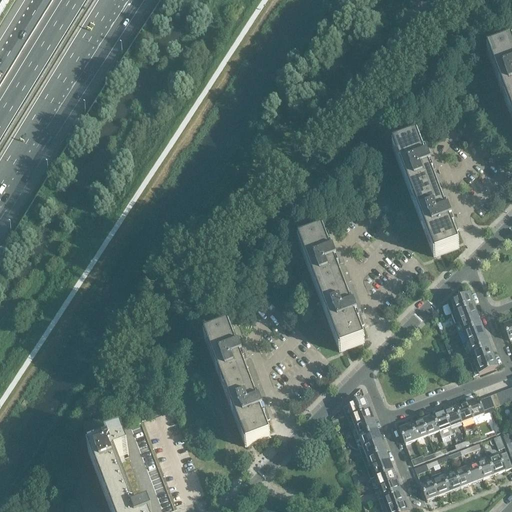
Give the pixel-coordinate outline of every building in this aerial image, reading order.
[(499,84),(511,116),(511,48),(510,44),(491,52),(488,53),(499,84)] [(393,148),(435,258),(458,249),(451,232),(458,230),(452,214),(445,217),(428,172),(435,169),(429,154),(422,156),(416,140),(393,148)] [(298,243),(340,353),(363,344),(357,328),(363,325),(357,309),(350,312),(333,267),(340,264),(335,249),(328,252),(321,234),(298,243)] [(447,304),(451,315),(473,306),(469,296),(447,304)] [(451,315),(455,325),(477,317),(473,306),(451,315)] [(455,325),(459,336),(481,327),(477,317),(455,325)] [(509,341),(511,340),(511,321),(503,325),(509,341)] [(459,336),(463,346),(485,338),(481,327),(459,336)] [(204,338),(246,448),(251,446),(253,445),(269,439),(268,438),(263,423),(270,420),(264,404),(257,407),(239,362),(247,359),(241,343),(235,345),(233,346),(227,329),(204,338)] [(463,346),(467,356),(489,348),(485,338),(463,346)] [(467,356),(471,367),(493,358),(489,348),(467,356)] [(471,367),(475,377),(497,369),(493,358),(471,367)] [(506,405),(511,403),(507,391),(501,393),(506,405)] [(500,407),(506,405),(501,393),(496,396),(500,407)] [(494,409),(500,407),(496,396),(490,398),(494,409)] [(489,411),(494,409),(490,398),(485,400),(489,411)] [(483,413),(489,411),(485,400),(479,402),(478,399),(466,404),(473,420),(484,415),(483,413)] [(342,409),(346,420),(369,411),(365,401),(342,409)] [(461,424),(473,420),(466,404),(455,408),(461,424)] [(450,428),(461,424),(455,408),(444,412),(450,428)] [(346,420),(350,430),(373,422),(369,411),(346,420)] [(439,433),(450,428),(444,412),(433,416),(439,433)] [(428,437),(439,433),(433,416),(422,421),(428,437)] [(417,441),(428,437),(422,421),(410,425),(417,441)] [(111,511),(176,511),(142,424),(142,422),(128,428),(120,431),(123,438),(106,444),(109,452),(106,454),(105,451),(90,457),(111,511)] [(350,430),(354,441),(377,432),(373,422),(350,430)] [(497,423),(492,425),(496,434),(500,432),(497,423)] [(405,446),(417,441),(410,425),(399,429),(405,446)] [(354,441),(358,451),(381,442),(377,432),(354,441)] [(468,442),(470,446),(481,442),(480,438),(468,442)] [(500,438),(495,440),(499,451),(504,449),(500,438)] [(358,451),(362,461),(385,453),(381,442),(358,451)] [(457,447),(459,451),(470,446),(468,442),(457,447)] [(446,451),(448,455),(459,451),(457,447),(446,451)] [(460,454),(461,458),(472,454),(471,449),(460,454)] [(435,455),(436,459),(448,455),(446,451),(435,455)] [(362,461),(366,472),(389,463),(385,453),(362,461)] [(448,458),(450,462),(461,458),(460,454),(448,458)] [(488,461),(494,476),(506,472),(505,472),(511,469),(506,454),(488,461)] [(424,459),(425,464),(436,459),(435,455),(424,459)] [(411,462),(414,468),(425,464),(424,459),(423,458),(411,462)] [(437,462),(439,466),(450,462),(448,458),(437,462)] [(477,465),(483,480),(494,476),(488,461),(477,465)] [(426,467),(428,473),(429,472),(428,471),(439,466),(437,462),(426,467)] [(366,472),(369,482),(393,473),(389,463),(366,472)] [(466,469),(472,485),(483,480),(477,465),(466,469)] [(415,471),(417,477),(428,473),(426,467),(415,471)] [(454,474),(460,489),(472,485),(466,469),(454,474)] [(369,482),(373,492),(396,484),(393,473),(369,482)] [(443,478),(449,493),(460,489),(454,474),(443,478)] [(432,482),(438,498),(449,493),(443,478),(432,482)] [(420,487),(426,502),(438,498),(432,482),(420,487)] [(373,492),(377,503),(400,494),(396,484),(373,492)] [(377,503),(380,511),(406,511),(400,494),(377,503)]
